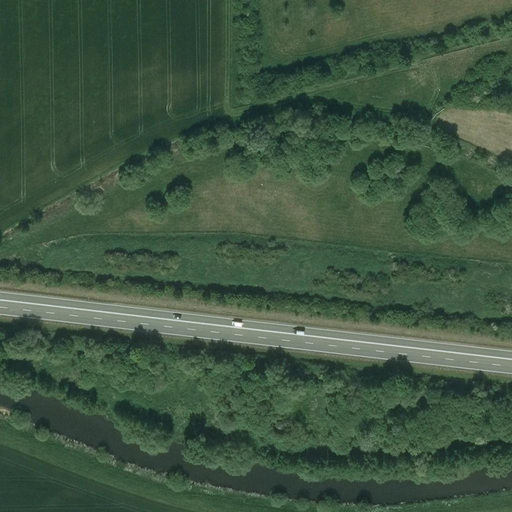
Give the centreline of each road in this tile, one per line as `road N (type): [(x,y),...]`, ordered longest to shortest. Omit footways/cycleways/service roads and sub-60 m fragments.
road 1 (trunk): [(0,309),(511,369)]
road 2 (trunk): [(511,357),(0,298)]
